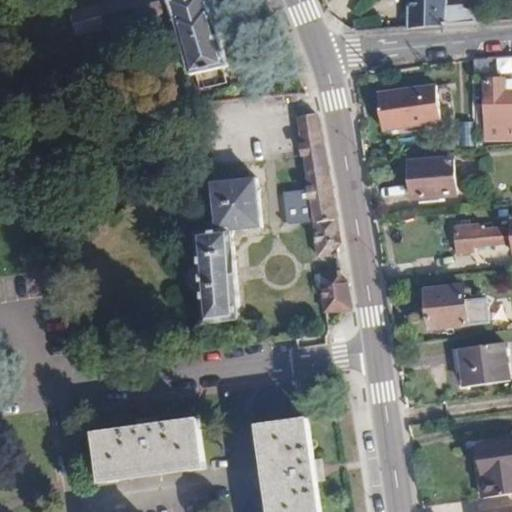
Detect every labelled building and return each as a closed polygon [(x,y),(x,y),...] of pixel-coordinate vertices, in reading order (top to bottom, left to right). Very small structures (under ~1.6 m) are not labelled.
[(174,0),(177,13),(195,75),(199,74),(203,89),(231,81),(225,67),(231,65),(211,0),(174,0)] [(409,0),(409,30),(479,25),(476,18),(471,12),(464,10),(464,6),(447,7),(447,0),(409,0)] [(511,77),(487,79),(489,142),(511,140),(511,77)] [(437,87),(384,93),(386,104),(380,104),(382,129),(441,124),(437,87)] [(339,255),(345,247),(325,135),(318,115),(302,118),(321,256),(339,255)] [(411,165),(415,197),(459,192),(454,158),(411,165)] [(261,179),(216,183),(219,220),(215,220),(212,222),(210,230),(199,231),(206,323),(242,319),(233,231),(266,228),(261,179)] [(511,222),(434,231),(436,255),(453,254),(452,250),(489,247),(491,254),(511,252),(511,222)] [(328,313),(331,313),(355,310),(350,280),(341,273),(323,275),(328,313)] [(428,292),(432,330),(494,323),(491,300),(469,302),(467,288),(428,292)] [(502,343),(460,349),(465,389),(508,382),(502,343)] [(305,420),(257,428),(270,511),(318,511),(314,481),(321,480),(318,460),(311,461),(305,420)] [(93,438),(101,483),(202,466),(195,421),(152,428),(150,421),(133,424),(135,431),(93,438)] [(477,480),(480,501),(511,495),(511,441),(476,447),(481,479),(477,480)]
